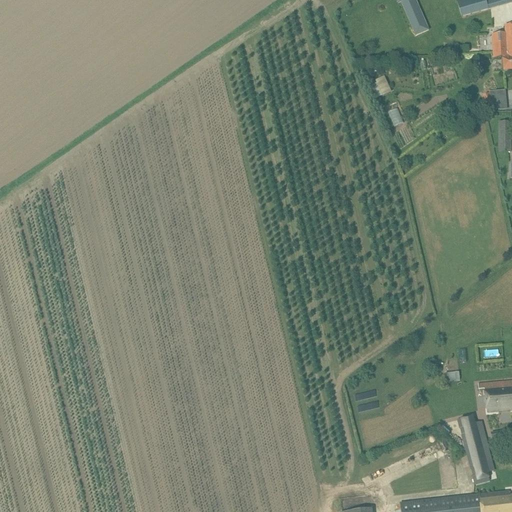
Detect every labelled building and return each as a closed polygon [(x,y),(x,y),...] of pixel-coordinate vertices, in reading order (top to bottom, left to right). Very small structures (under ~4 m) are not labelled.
[(400,0),(424,54),(437,49),(415,0),(400,0)] [(511,0),(462,0),(457,2),(462,17),(511,2),(511,0)] [(511,25),(505,26),(506,33),(493,34),(494,58),(503,57),(504,71),(511,70),(511,25)] [(377,84),(371,86),(377,99),(383,96),(377,84)] [(481,97),(489,113),(497,108),(489,93),(481,97)] [(511,153),(511,122),(499,122),(499,153),(511,153)] [(459,380),(459,372),(445,373),(445,381),(459,380)] [(511,381),(508,382),(478,385),(479,391),(485,390),(487,414),(511,411),(511,381)] [(473,416),(458,421),(466,453),(491,446),(485,421),(475,424),(473,416)] [(491,446),(466,453),(475,485),(489,481),(487,473),(497,470),(491,446)] [(402,465),(425,456),(423,452),(400,461),(402,465)] [(510,492),(500,493),(400,504),(401,511),(511,511),(511,496),(510,496),(510,492)]
